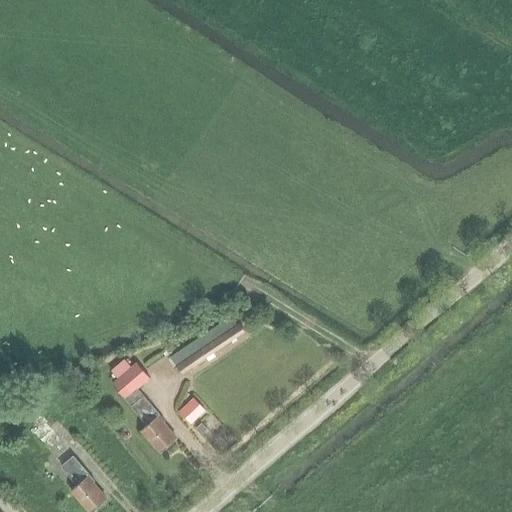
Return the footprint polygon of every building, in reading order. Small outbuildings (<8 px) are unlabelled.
[(181,374),(245,331),(238,322),(175,365),(181,374)] [(135,387),(139,384),(127,370),(112,384),(124,397),(135,387)] [(164,421),(135,387),(124,397),(147,425),(141,430),(160,452),(175,438),(162,423),(164,421)] [(185,404),(177,411),(189,424),(197,417),(185,404)] [(38,428),(31,434),(42,447),(56,435),(39,416),(32,422),(38,428)] [(92,483),(94,481),(73,456),(61,466),(77,485),(71,490),(90,511),(105,498),(92,483)]
